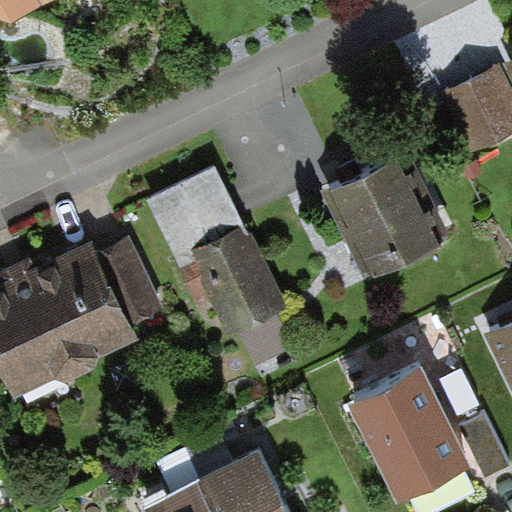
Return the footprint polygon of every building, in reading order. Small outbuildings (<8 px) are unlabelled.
[(511,69),(504,52),(440,83),(470,145),(511,124),(511,69)] [(407,131),(320,174),(334,202),(364,262),(450,219),(407,131)] [(250,222),(216,154),(147,187),(181,256),(195,249),(189,238),(241,214),(246,224),(250,222)] [(287,298),(250,222),(246,224),(241,214),(189,238),(195,249),(230,323),(238,320),(256,357),(298,337),(281,301),(287,298)] [(130,225),(99,239),(132,310),(163,296),(130,225)] [(99,239),(93,228),(36,255),(31,245),(17,252),(0,260),(0,264),(2,269),(0,270),(0,355),(14,384),(60,362),(63,367),(100,349),(97,345),(140,324),(132,310),(99,239)] [(511,305),(484,320),(511,377),(511,305)] [(422,344),(349,379),(398,479),(470,444),(459,417),(422,344)] [(486,405),(459,417),(470,444),(482,469),(510,456),(486,405)] [(259,432),(201,460),(226,511),(298,511),(279,472),(259,432)] [(226,511),(201,460),(143,488),(155,511),(226,511)] [(336,511),(331,500),(306,511),(336,511)]
